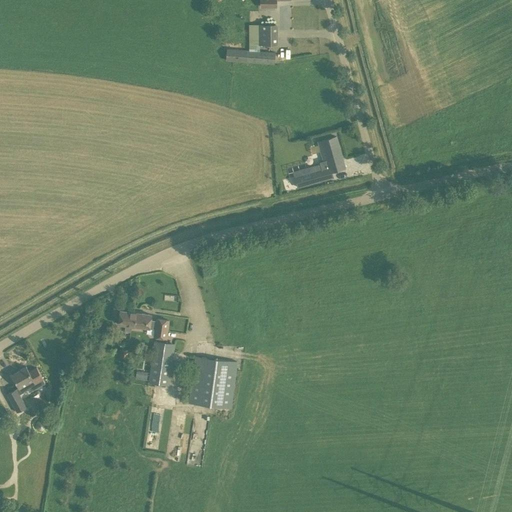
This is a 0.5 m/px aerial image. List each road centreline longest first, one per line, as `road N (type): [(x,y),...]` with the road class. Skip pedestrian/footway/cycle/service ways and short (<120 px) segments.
road 1 (unclassified): [(377,203),(185,247),(0,348)]
road 2 (unclassified): [(377,203),(331,0)]
road 3 (unclassified): [(511,172),(377,203)]
